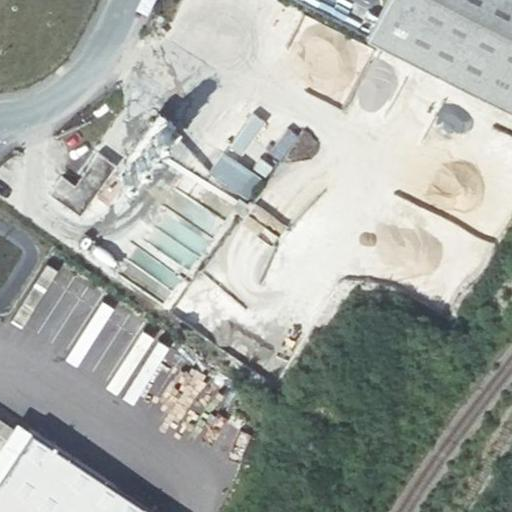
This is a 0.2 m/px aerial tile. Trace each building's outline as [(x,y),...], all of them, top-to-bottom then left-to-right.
[(511,0),(384,0),(367,33),(511,106),(511,0)] [(50,190),(80,212),(116,162),(99,151),(76,183),(63,173),(50,190)] [(231,188),(243,173),(219,154),(207,169),(231,188)] [(0,442),(0,469),(30,425),(18,417),(0,442)] [(0,511),(153,511),(30,425),(0,469),(0,511)]
